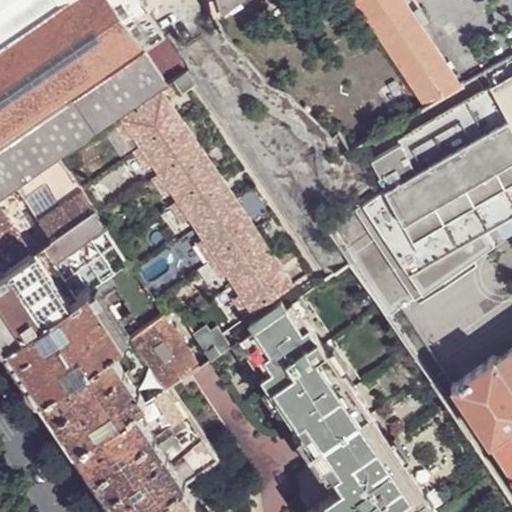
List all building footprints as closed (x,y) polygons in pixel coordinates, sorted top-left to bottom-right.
[(0,146),(143,50),(144,51),(164,37),(139,0),(64,0),(0,45),(0,146)] [(0,0),(0,45),(64,0),(0,0)] [(219,0),(222,10),(237,0),(219,0)] [(353,0),(423,105),(457,85),(400,0),(353,0)] [(144,51),(143,50),(0,146),(0,197),(58,158),(166,84),(144,51)] [(511,60),(511,53),(480,72),(483,78),(511,60)] [(187,70),(180,59),(176,63),(182,73),(186,70),(187,70)] [(511,60),(483,78),(488,87),(511,126),(511,60)] [(166,84),(58,158),(93,209),(129,261),(144,283),(154,298),(164,312),(198,363),(233,339),(240,334),(289,300),(325,276),(186,70),(182,73),(166,84)] [(511,217),(511,126),(488,87),(396,141),(398,145),(369,161),(378,179),(317,214),(392,313),(417,296),(470,259),(474,257),(498,241),(492,231),(511,217)] [(58,158),(0,197),(0,204),(31,251),(93,209),(58,158)] [(0,204),(0,272),(31,251),(0,204)] [(31,251),(0,272),(0,336),(5,345),(98,282),(129,261),(93,209),(31,251)] [(98,282),(113,304),(144,283),(129,261),(98,282)] [(113,304),(98,282),(5,345),(21,368),(31,383),(115,326),(115,324),(123,319),(113,304)] [(154,298),(144,283),(113,304),(123,319),(154,298)] [(123,319),(115,324),(115,326),(125,339),(164,312),(154,298),(123,319)] [(427,502),(289,300),(240,334),(250,350),(243,354),(292,425),(296,423),(303,433),(304,432),(323,459),(321,460),(339,486),(303,511),(422,511),(419,507),(427,502)] [(198,363),(164,312),(125,339),(111,348),(145,399),(166,385),(198,363)] [(125,339),(115,326),(31,383),(38,393),(40,397),(111,348),(125,339)] [(240,334),(233,339),(243,354),(250,350),(240,334)] [(511,346),(497,357),(495,355),(493,357),(492,355),(490,356),(491,358),(454,383),(453,381),(450,383),(452,385),(450,386),(451,388),(453,387),(487,437),(486,438),(487,440),(489,439),(511,472),(511,346)] [(40,397),(60,425),(74,447),(135,406),(145,399),(111,348),(40,397)] [(145,399),(135,406),(155,435),(185,413),(166,385),(145,399)] [(155,435),(135,406),(74,447),(87,465),(95,476),(155,435)] [(185,413),(155,435),(185,480),(216,459),(185,413)] [(185,480),(155,435),(95,476),(112,501),(119,511),(137,511),(179,484),(185,480)] [(199,511),(179,484),(137,511),(199,511)]
